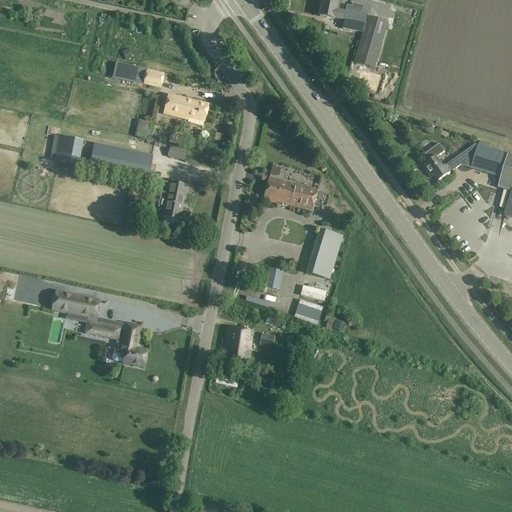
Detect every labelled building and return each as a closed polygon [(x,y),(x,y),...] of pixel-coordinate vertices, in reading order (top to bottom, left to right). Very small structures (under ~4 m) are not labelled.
[(322,0),(319,17),(333,20),(334,19),(343,21),(342,29),(353,31),(363,33),(361,41),(354,64),(364,67),(366,67),(374,70),(386,29),(387,23),(366,17),(349,14),(338,12),(339,0),(329,0),(330,2),(322,0)] [(132,58),(128,49),(122,52),(125,61),(132,58)] [(377,91),(382,76),(365,71),(366,67),(364,67),(358,86),(377,91)] [(163,76),(146,72),(144,85),(160,89),(163,76)] [(208,106),(168,96),(164,114),(187,120),(188,118),(204,122),(208,106)] [(151,123),(138,120),(134,137),(137,137),(136,138),(146,140),(147,140),(151,123)] [(83,142),(54,136),(49,162),(78,167),(83,142)] [(152,157),(94,145),(89,168),(147,180),(152,157)] [(445,152),(439,145),(426,154),(431,162),(425,166),(433,177),(435,175),(439,182),(451,173),(446,167),(444,168),(437,158),(445,152)] [(166,157),(182,162),(186,151),(169,146),(166,157)] [(511,156),(509,155),(478,146),(471,169),(501,178),(498,189),(511,192),(503,217),(511,219),(511,156)] [(272,166),(270,174),(276,176),(278,168),(272,166)] [(269,178),(263,201),(276,204),(276,203),(312,212),(318,191),(282,181),(269,178)] [(187,188),(169,184),(162,218),(164,218),(164,223),(177,225),(178,221),(180,221),(187,188)] [(342,238),(319,231),(306,274),(329,281),(342,238)] [(269,269),(265,288),(276,290),(280,271),(269,269)] [(302,288),(300,294),(325,300),(326,295),(302,288)] [(100,302),(56,293),(52,311),(89,318),(96,320),(97,319),(100,302)] [(294,314),(317,321),(322,307),(299,300),(294,314)] [(89,318),(86,335),(122,342),(120,354),(115,354),(113,355),(112,359),(114,361),(123,363),(123,364),(143,368),(146,352),(136,350),(138,337),(125,334),(126,326),(97,319),(96,320),(89,318)] [(336,321),(333,330),(339,332),(342,323),(336,321)] [(252,332),(227,328),(222,363),(247,367),(252,332)] [(274,336),(261,334),(259,347),(272,349),(274,336)]
